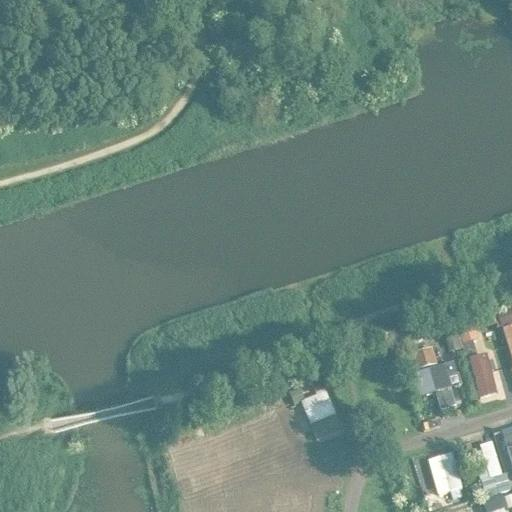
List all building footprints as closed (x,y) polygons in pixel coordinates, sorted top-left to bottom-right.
[(511,325),(511,308),(497,313),(501,328),(511,325)] [(418,374),(437,368),(432,351),(413,356),(418,374)] [(486,352),(467,357),(478,399),(496,394),(486,352)] [(364,356),(368,374),(381,371),(377,354),(364,356)] [(424,401),(438,397),(443,415),(457,411),(448,382),(460,379),(456,366),(417,377),(424,401)] [(290,392),(295,418),(321,412),(315,386),(290,392)] [(241,415),(250,438),(259,435),(253,420),(277,410),(275,403),(241,415)] [(260,435),(291,422),(285,409),(255,421),(260,435)] [(203,414),(191,419),(196,431),(207,427),(203,414)] [(201,437),(209,461),(235,452),(227,428),(201,437)] [(160,434),(163,447),(182,442),(178,429),(160,434)] [(168,471),(200,467),(197,443),(165,447),(168,471)] [(491,443),(478,447),(488,480),(500,477),(491,443)] [(434,488),(452,481),(440,455),(423,462),(434,488)] [(269,489),(270,505),(286,504),(285,488),(269,489)]
